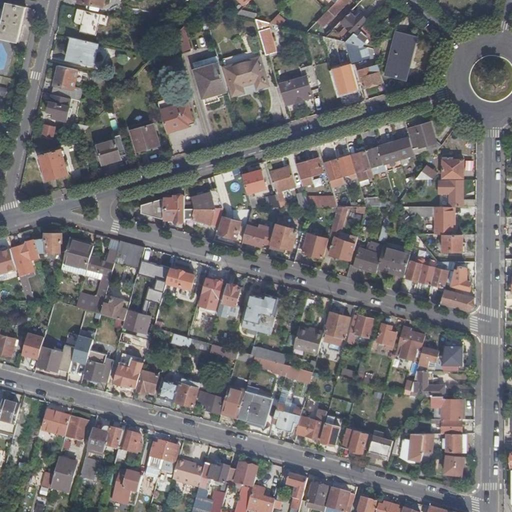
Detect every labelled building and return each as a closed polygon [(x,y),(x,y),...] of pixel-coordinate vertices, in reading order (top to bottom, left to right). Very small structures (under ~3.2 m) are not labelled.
[(351,0),(338,0),(337,2),(318,22),(323,27),(326,24),(334,15),(335,17),(351,0)] [(0,9),(0,33),(1,33),(0,37),(18,41),(26,7),(8,3),(6,11),(0,9)] [(241,10),(236,15),(256,20),(257,15),(241,10)] [(342,22),(354,34),(367,20),(361,14),(356,18),(350,12),(342,22)] [(278,15),(270,24),(280,26),(285,22),(278,15)] [(256,21),(264,46),(274,44),(268,23),(256,21)] [(307,33),(323,37),(326,38),(333,30),(326,24),(323,27),(318,22),(307,33)] [(346,43),(356,45),(366,48),(367,45),(365,44),(368,38),(371,42),(377,36),(366,26),(360,31),(362,33),(359,37),(354,34),(346,43)] [(178,31),(175,35),(181,54),(189,52),(182,28),(178,31)] [(409,62),(411,63),(418,37),(396,32),(385,76),(404,81),(409,62)] [(93,66),(98,44),(72,38),(69,50),(72,51),(70,60),(93,66)] [(338,66),(352,63),(346,43),(330,39),(338,66)] [(346,43),(352,63),(360,60),(356,45),(346,43)] [(365,87),(384,82),(374,50),(367,48),(372,67),(363,70),(365,77),(362,78),(365,87)] [(267,85),(257,51),(222,61),(232,95),(243,92),(241,86),(255,82),(258,88),(267,85)] [(227,91),(218,63),(194,70),(204,105),(219,100),(217,94),(227,91)] [(59,66),(52,95),(72,100),(80,102),(83,90),(75,88),(79,71),(59,66)] [(334,73),(336,83),(349,79),(346,68),(333,72),(334,73)] [(287,100),(309,94),(310,93),(305,77),(281,85),(285,101),(287,100)] [(311,98),(309,94),(287,100),(288,105),(311,98)] [(72,100),(52,95),(48,112),(55,114),(54,119),(67,122),(68,117),(70,117),(71,114),(69,113),(72,100)] [(161,111),(173,108),(170,99),(158,102),(161,111)] [(161,111),(168,133),(184,128),(183,125),(188,124),(193,122),(187,103),(173,108),(161,111)] [(407,130),(410,139),(413,150),(425,146),(427,152),(430,161),(441,147),(436,144),(430,123),(407,130)] [(45,124),(42,137),(52,139),(55,127),(45,124)] [(84,127),(73,124),(72,131),(83,133),(84,127)] [(160,145),(154,124),(132,130),(138,151),(160,145)] [(116,141),(99,146),(101,153),(102,157),(104,165),(122,159),(121,157),(127,155),(121,135),(115,137),(116,141)] [(410,139),(395,143),(400,160),(402,166),(410,164),(408,158),(415,156),(415,155),(413,150),(410,139)] [(395,143),(379,148),(384,165),(400,160),(395,143)] [(345,158),(338,160),(343,177),(351,175),(351,178),(357,176),(351,156),(348,145),(342,147),(345,158)] [(425,146),(413,150),(415,155),(427,152),(425,146)] [(379,148),(367,151),(372,169),(384,165),(379,148)] [(69,175),(62,149),(40,155),(43,166),(45,171),(48,182),(69,175)] [(367,151),(351,156),(357,176),(359,181),(367,178),(365,171),(372,169),(367,151)] [(324,174),(319,159),(297,165),(302,181),(311,178),(312,180),(315,179),(314,177),(324,174)] [(338,160),(325,164),(330,181),(343,177),(338,160)] [(464,160),(444,160),(444,179),(464,179),(464,160)] [(438,173),(427,165),(420,175),(416,180),(433,180),(438,173)] [(277,196),(280,209),(286,209),(281,192),(295,188),(290,168),(270,173),(277,196)] [(242,176),(252,209),(261,209),(261,205),(255,205),(251,193),(266,189),(261,171),(242,176)] [(415,182),(416,180),(415,177),(406,180),(409,188),(415,182)] [(461,205),(461,200),(461,181),(442,181),(442,193),(448,192),(448,190),(453,190),(453,205),(461,205)] [(301,209),(309,208),(307,202),(305,193),(297,196),(301,209)] [(196,209),(223,209),(219,195),(205,197),(200,198),(192,199),(194,204),(196,209)] [(268,209),(280,209),(277,196),(265,199),(268,209)] [(368,207),(382,205),(381,196),(367,198),(368,207)] [(165,210),(185,210),(185,204),(185,197),(175,197),(175,199),(165,199),(165,210)] [(142,214),(163,219),(163,210),(163,199),(142,206),(142,214)] [(345,259),(352,261),(357,244),(339,240),(347,208),(338,208),(336,214),(337,214),(331,237),(335,239),(330,255),(337,257),(345,259)] [(449,217),(449,208),(443,208),(433,208),(418,208),(418,217),(436,217),(435,235),(443,235),(453,235),(453,218),(449,217)] [(192,220),(219,227),(223,209),(196,209),(185,210),(185,220),(192,220)] [(185,222),(185,220),(185,210),(165,210),(165,220),(175,220),(175,222),(185,222)] [(300,217),(292,211),(286,219),(294,225),(300,217)] [(236,240),(241,222),(223,217),(219,235),(236,240)] [(263,243),(270,246),(275,231),(259,226),(258,229),(247,226),(242,242),(262,247),(263,243)] [(270,246),(269,248),(279,251),(280,247),(292,250),(297,231),(276,226),(275,231),(270,246)] [(303,253),(324,259),(329,240),(308,234),(308,235),(303,233),(300,241),(298,249),(304,251),(303,253)] [(45,239),(35,240),(39,254),(46,254),(56,254),(56,253),(61,253),(61,243),(62,243),(62,234),(45,234),(45,239)] [(463,252),(463,235),(453,235),(443,235),(444,252),(463,252)] [(426,236),(416,236),(423,244),(426,244),(426,236)] [(39,254),(35,240),(24,243),(25,245),(11,249),(18,273),(23,271),(32,269),(30,260),(40,257),(39,254)] [(87,270),(94,247),(70,240),(63,263),(87,270)] [(139,270),(145,248),(121,242),(119,252),(115,263),(139,270)] [(396,273),(405,276),(410,256),(384,248),(382,257),(378,268),(396,273)] [(0,274),(16,270),(10,249),(0,252),(0,274)] [(419,261),(425,262),(428,251),(421,249),(418,261),(419,261)] [(105,302),(115,263),(119,252),(112,250),(106,271),(103,270),(101,276),(105,277),(100,293),(97,292),(95,298),(84,295),(88,282),(84,281),(77,308),(101,315),(105,302)] [(374,272),(379,256),(360,250),(355,267),(374,272)] [(406,279),(419,282),(425,262),(419,261),(418,264),(411,262),(406,279)] [(419,282),(431,286),(436,269),(429,267),(430,264),(425,262),(419,282)] [(167,283),(170,268),(162,266),(157,285),(165,288),(167,283)] [(436,269),(431,286),(444,289),(449,272),(441,270),(442,267),(436,266),(436,269)] [(452,287),(470,292),(470,281),(468,280),(467,269),(460,267),(459,271),(456,270),(452,287)] [(186,272),(170,268),(167,283),(183,287),(181,294),(190,296),(195,275),(194,274),(194,271),(186,269),(186,272)] [(347,278),(355,280),(358,270),(350,268),(347,278)] [(23,271),(18,273),(26,302),(32,301),(23,271)] [(219,297),(223,283),(213,280),(207,279),(204,293),(219,297)] [(239,307),(244,289),(229,285),(224,303),(239,307)] [(447,286),(442,304),(469,312),(475,307),(475,298),(451,292),(452,287),(447,286)] [(261,313),(266,295),(259,293),(252,291),(242,327),(258,332),(263,313),(261,313)] [(278,298),(266,295),(261,313),(263,313),(258,332),(271,335),(276,317),(273,316),(278,298)] [(128,311),(129,308),(126,308),(126,309),(122,308),(124,301),(112,298),(110,305),(106,304),(107,302),(105,302),(101,315),(125,321),(128,311)] [(23,302),(1,302),(0,303),(0,311),(23,312),(23,302)] [(150,317),(128,311),(125,321),(122,333),(125,334),(127,329),(135,331),(134,333),(139,335),(139,332),(146,334),(150,317)] [(328,334),(326,341),(341,345),(343,338),(345,338),(350,318),(331,313),(325,333),(328,334)] [(360,316),(355,315),(350,333),(369,338),(374,320),(360,316)] [(392,326),(379,322),(374,341),(385,344),(385,347),(392,349),(396,332),(391,330),(392,326)] [(318,353),(324,332),(300,326),(294,347),(318,353)] [(419,362),(420,359),(419,359),(425,336),(411,332),(412,329),(403,327),(395,355),(419,362)] [(150,341),(125,334),(122,333),(119,343),(141,349),(140,352),(147,353),(150,341)] [(192,340),(188,338),(183,337),(173,334),(171,344),(190,349),(191,346),(192,340)] [(14,345),(15,340),(0,336),(0,353),(11,356),(14,345)] [(207,343),(192,340),(191,346),(205,350),(207,343)] [(238,352),(228,349),(212,345),(210,351),(236,358),(238,352)] [(59,370),(66,347),(65,346),(63,353),(43,348),(37,367),(45,369),(50,370),(57,372),(58,370),(59,370)] [(441,372),(455,372),(455,365),(463,365),(463,346),(445,346),(443,360),(441,372)] [(75,349),(66,347),(59,370),(68,373),(75,349)] [(267,351),(253,348),(251,356),(255,357),(265,359),(267,351)] [(421,358),(420,359),(419,362),(417,372),(419,372),(427,372),(430,360),(436,362),(437,359),(439,352),(424,348),(421,358)] [(107,356),(91,351),(84,374),(86,375),(85,379),(100,383),(100,381),(108,383),(114,362),(109,360),(108,361),(106,361),(107,356)] [(265,359),(283,365),(286,356),(267,351),(265,359)] [(253,363),(255,357),(251,356),(246,354),(238,352),(236,358),(253,363)] [(287,374),(289,366),(283,365),(265,359),(255,357),(253,363),(253,364),(274,369),(273,373),(286,376),(287,374)] [(427,372),(433,372),(441,372),(443,360),(437,359),(436,362),(430,360),(427,372)] [(123,364),(114,362),(108,383),(113,385),(116,384),(130,388),(135,367),(135,364),(124,361),(123,364)] [(301,369),(289,366),(287,374),(299,377),(301,369)] [(159,376),(142,371),(137,391),(145,394),(146,391),(154,393),(159,376)] [(432,397),(442,397),(446,397),(446,386),(433,386),(433,372),(427,372),(419,372),(419,380),(416,380),(416,383),(415,383),(415,393),(418,393),(418,396),(425,397),(432,397)] [(369,387),(372,375),(367,373),(364,385),(369,387)] [(158,397),(175,402),(180,384),(163,379),(158,397)] [(200,384),(182,379),(180,384),(175,402),(193,407),(200,384)] [(405,390),(411,392),(414,382),(408,381),(405,390)] [(245,394),(245,391),(229,386),(221,413),(238,418),(239,417),(245,394)] [(383,402),(385,392),(371,389),(368,398),(383,402)] [(219,414),(224,398),(201,392),(198,401),(206,404),(204,410),(219,414)] [(245,394),(239,417),(263,423),(269,401),(245,394)] [(462,420),(464,420),(464,407),(462,407),(462,400),(442,400),(442,397),(432,397),(432,408),(434,408),(442,408),(442,420),(462,420)] [(0,431),(14,435),(17,425),(15,424),(20,406),(4,402),(2,406),(0,414),(0,431)] [(284,430),(290,407),(291,405),(286,404),(285,405),(278,403),(274,417),(279,419),(276,428),(284,430)] [(0,435),(13,439),(14,437),(14,435),(0,431),(0,414),(2,406),(0,405),(0,435)] [(301,416),(303,410),(290,407),(284,430),(292,432),(295,423),(299,424),(301,416)] [(30,411),(21,408),(17,425),(14,435),(14,437),(22,439),(30,411)] [(439,420),(442,420),(442,408),(434,408),(434,420),(439,420)] [(316,420),(301,416),(299,424),(296,433),(319,440),(327,411),(319,409),(316,420)] [(65,437),(71,417),(52,411),(49,422),(47,421),(46,421),(43,431),(50,433),(54,434),(65,437)] [(83,444),(89,422),(72,417),(67,436),(82,441),(81,444),(83,444)] [(447,434),(462,434),(462,420),(442,420),(439,420),(439,422),(442,423),(442,434),(447,434)] [(335,445),(340,427),(326,423),(321,441),(335,445)] [(97,451),(103,453),(110,428),(107,427),(105,428),(102,429),(101,432),(93,430),(87,452),(91,453),(96,455),(97,451)] [(110,428),(103,453),(104,453),(106,445),(119,449),(124,432),(110,428)] [(369,434),(347,429),(342,447),(363,453),(369,434)] [(125,432),(120,449),(137,453),(137,451),(140,452),(142,445),(139,445),(141,436),(125,432)] [(390,457),(394,442),(383,439),(384,434),(375,432),(373,436),(374,436),(369,455),(378,457),(379,454),(390,457)] [(415,460),(421,461),(424,452),(422,452),(424,434),(398,434),(392,453),(401,455),(410,459),(415,460)] [(424,452),(432,454),(434,434),(424,434),(422,452),(424,452)] [(466,454),(467,434),(462,434),(447,434),(447,439),(446,449),(446,452),(452,453),(466,454)] [(9,452),(17,455),(22,439),(14,437),(13,439),(9,452)] [(146,475),(157,478),(160,469),(167,443),(160,441),(159,444),(154,443),(146,475)] [(175,445),(167,443),(160,469),(172,473),(178,450),(174,449),(175,445)] [(9,452),(6,464),(14,466),(17,455),(9,452)] [(99,461),(90,458),(91,453),(87,452),(80,477),(94,481),(99,461)] [(421,461),(420,466),(428,469),(432,454),(424,452),(421,461)] [(462,476),(464,457),(447,455),(445,474),(462,476)] [(54,478),(52,487),(70,492),(77,464),(59,459),(54,477),(54,478)] [(173,481),(199,488),(205,467),(178,460),(173,481)] [(246,511),(255,484),(259,468),(240,463),(238,470),(235,482),(244,485),(236,511),(246,511)] [(221,511),(227,492),(223,491),(223,493),(216,491),(212,504),(209,511),(202,511),(206,502),(212,480),(225,483),(226,480),(229,468),(219,465),(218,467),(206,464),(205,467),(199,488),(192,511),(221,511)] [(238,470),(229,468),(226,480),(235,482),(238,470)] [(112,499),(135,506),(137,499),(143,476),(129,472),(128,475),(119,472),(112,499)] [(299,511),(302,501),(308,479),(290,474),(286,487),(288,488),(289,485),(299,488),(296,499),(294,498),(291,508),(292,509),(290,511),(299,511)] [(42,488),(51,490),(52,487),(54,478),(45,476),(42,488)] [(227,492),(221,511),(236,511),(244,485),(235,482),(226,480),(225,483),(229,484),(227,492)] [(308,511),(309,509),(323,511),(324,511),(326,507),(324,506),(329,488),(320,486),(321,483),(314,481),(308,503),(302,501),(299,511),(308,511)] [(253,511),(259,511),(266,489),(255,487),(249,511),(253,511)] [(328,507),(345,511),(350,511),(356,495),(333,489),(328,507)] [(278,493),(275,503),(281,505),(284,494),(278,493)] [(166,503),(152,498),(150,503),(165,507),(166,503)] [(373,511),(377,502),(362,498),(358,511),(373,511)] [(209,511),(212,504),(206,502),(202,511),(209,511)] [(44,511),(46,505),(38,503),(36,511),(44,511)] [(383,506),(379,505),(376,511),(389,511),(391,505),(384,503),(383,506)]
